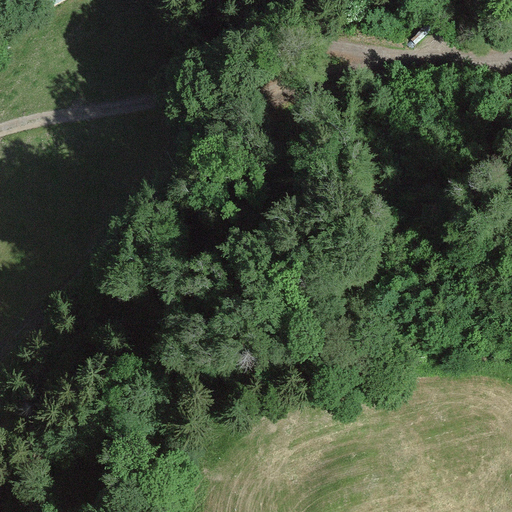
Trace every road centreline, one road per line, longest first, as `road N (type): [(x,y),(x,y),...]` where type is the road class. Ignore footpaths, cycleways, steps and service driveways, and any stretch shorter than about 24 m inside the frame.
road 1 (track): [(511,56),(286,43),(150,100),(0,130)]
road 2 (track): [(389,53),(363,69),(297,82),(224,124),(0,357)]
